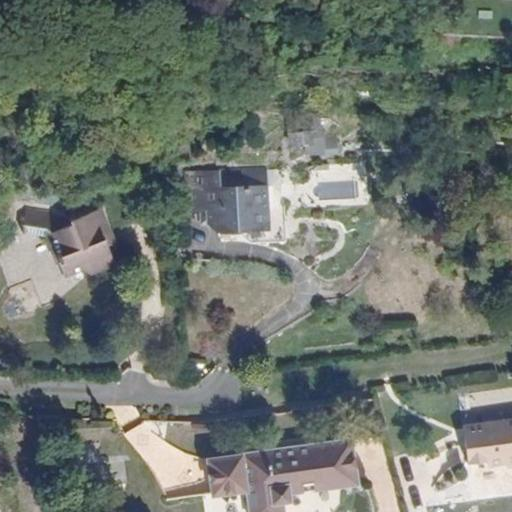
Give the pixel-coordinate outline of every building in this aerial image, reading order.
[(268,170),(240,167),(238,182),(267,185),(268,170)] [(223,254),(229,257),(230,215),(278,215),(278,200),(219,201),(218,204),(201,204),(201,238),(217,240),(217,249),(223,254)] [(230,215),(229,257),(279,257),(278,215),(230,215)] [(99,260),(106,257),(95,234),(72,244),(64,251),(52,256),(44,242),(20,240),(18,265),(42,267),(53,288),(59,287),(67,302),(86,293),(91,303),(113,292),(105,274),(99,260)] [(114,270),(106,257),(99,260),(105,274),(114,270)] [(511,429),(481,434),(482,446),(472,447),(476,472),(497,470),(498,474),(511,472),(511,429)] [(482,446),(481,434),(471,436),(472,447),(482,446)] [(346,443),(352,477),(299,488),(299,498),(369,486),(360,440),(346,443)] [(346,443),(219,465),(225,500),(263,495),(265,511),(293,511),(293,509),(301,507),(299,498),(299,488),(352,477),(346,443)]
